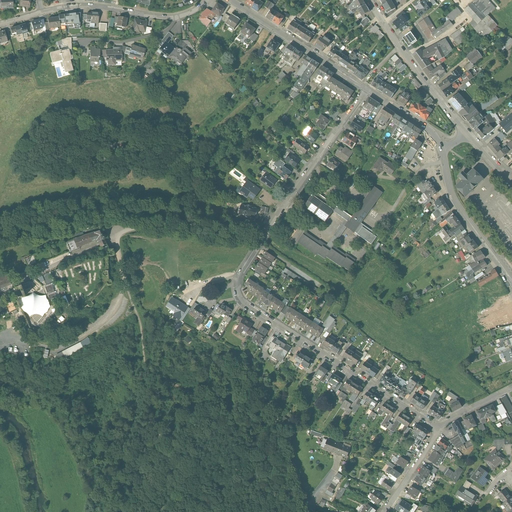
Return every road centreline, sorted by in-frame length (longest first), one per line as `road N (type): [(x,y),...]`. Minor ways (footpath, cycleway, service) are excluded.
road 1 (residential): [(368,89),(262,240),(238,292),(245,304),(439,427)]
road 2 (unknown): [(0,226),(103,201),(191,207),(273,225)]
road 3 (residential): [(227,0),(368,89)]
road 4 (unknown): [(145,363),(142,388),(162,413),(143,440),(139,511)]
road 5 (residential): [(441,149),(455,198),(511,281)]
road 6 (residential): [(468,135),(384,23)]
road 7 (residential): [(40,13),(98,5),(174,17)]
